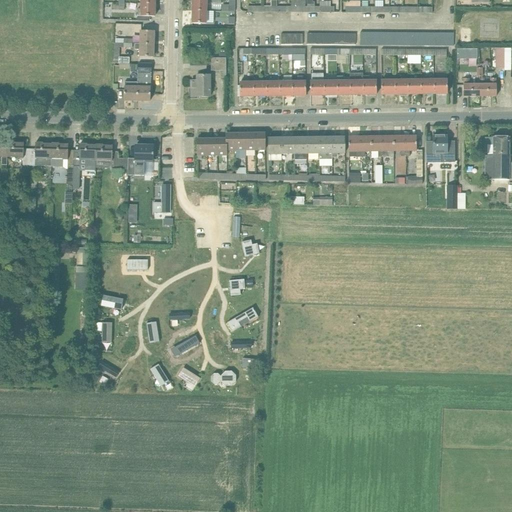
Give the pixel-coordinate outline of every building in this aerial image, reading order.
[(192,0),(192,11),(206,11),(206,0),(192,0)] [(305,0),(305,7),(305,12),(319,12),(319,7),(312,7),(312,0),(305,0)] [(248,1),(248,6),(248,12),(262,12),(262,6),(262,1),(248,1)] [(155,4),(140,4),(140,16),(154,16),(155,4)] [(206,11),(192,11),(192,23),(206,23),(206,11)] [(140,44),(154,44),(154,31),(140,31),(140,44)] [(140,44),(140,48),(140,57),(153,57),(154,44),(140,44)] [(336,49),(336,55),(336,63),(349,63),(349,55),(349,49),(336,49)] [(468,49),(457,49),(457,59),(468,59),(468,49)] [(504,66),(504,58),(504,50),(496,50),(496,66),(504,66)] [(226,78),(226,58),(212,58),(212,71),(223,71),(223,78),(226,78)] [(206,62),(201,63),(191,63),(191,70),(197,70),(197,81),(191,81),(191,97),(210,97),(210,75),(203,75),(203,70),(206,70),(206,62)] [(137,79),(137,87),(137,101),(150,101),(150,88),(143,87),(143,79),(142,79),(142,71),(152,71),(152,64),(138,64),(138,71),(137,79)] [(363,81),(363,95),(376,95),(376,76),(370,76),(370,81),(363,81)] [(480,97),(480,85),(469,85),(469,79),(463,79),(463,84),(463,97),(480,97)] [(490,85),(480,85),(480,97),(496,96),(496,85),(496,79),(490,79),(490,85)] [(420,80),(407,81),(408,94),(421,94),(420,80)] [(434,94),(434,80),(420,80),(421,94),(434,94)] [(434,80),(434,94),(447,94),(447,80),(434,80)] [(363,95),(363,81),(350,82),(350,95),(363,95)] [(394,95),(394,81),(381,81),(381,95),(394,95)] [(408,94),(407,81),(394,81),(394,95),(408,94)] [(305,82),(292,83),(292,96),(306,96),(305,82)] [(324,96),(324,82),(310,82),(311,96),(324,96)] [(337,95),(337,82),(324,82),(324,96),(337,95)] [(350,82),(337,82),(337,95),(350,95),(350,82)] [(253,97),(253,83),(240,83),(240,97),(253,97)] [(266,96),(266,83),(253,83),(253,97),(266,96)] [(279,83),(266,83),(266,96),(279,96),(279,83)] [(292,83),(279,83),(279,96),(292,96),(292,83)] [(137,101),(137,87),(124,87),(124,100),(137,101)] [(245,150),(255,150),(255,133),(245,134),(245,150)] [(255,150),(265,150),(265,143),(265,133),(255,133),(255,150)] [(217,156),(226,156),(226,134),(226,139),(217,139),(217,156)] [(226,156),(227,156),(227,151),(236,151),(236,134),(226,134),(226,156)] [(236,151),(245,150),(245,134),(236,134),(236,151)] [(405,157),(405,136),(394,137),(394,152),(400,152),(400,157),(405,157)] [(416,136),(405,136),(405,157),(409,157),(409,152),(416,151),(416,136)] [(455,163),(454,152),(454,142),(447,142),(447,136),(433,136),(433,146),(433,154),(440,154),(441,163),(455,163)] [(332,137),(319,138),(319,160),(332,160),(332,157),(332,137)] [(337,157),(337,154),(345,154),(344,137),(332,137),(332,157),(337,157)] [(360,158),(360,137),(348,137),(349,152),(355,152),(355,158),(360,158)] [(371,137),(360,137),(360,158),(365,157),(365,152),(371,152),(371,137)] [(383,157),(382,137),(371,137),(371,152),(377,152),(377,157),(383,157)] [(394,137),(382,137),(383,157),(394,157),(394,152),(394,137)] [(511,166),(509,166),(509,137),(493,137),(493,156),(483,156),(483,166),(483,180),(508,180),(508,179),(511,178),(511,166)] [(281,155),(281,138),(268,138),(269,155),(281,155)] [(294,154),(293,138),(281,138),(281,155),(294,154)] [(306,154),(306,138),(293,138),(294,154),(294,160),(306,160),(306,154)] [(319,160),(319,138),(306,138),(306,154),(317,154),(317,162),(319,162),(319,160)] [(197,139),(197,160),(202,160),(202,156),(207,156),(207,139),(197,139)] [(207,156),(217,156),(217,139),(207,139),(207,156)] [(7,142),(7,158),(23,159),(23,165),(29,165),(29,151),(23,151),(24,143),(7,142)] [(29,151),(29,165),(35,165),(49,166),(50,160),(51,160),(52,143),(35,143),(35,151),(29,151)] [(51,160),(51,166),(63,167),(64,160),(67,160),(67,166),(66,184),(73,184),(73,177),(73,169),(74,152),(68,152),(68,149),(68,144),(52,143),(51,160)] [(73,169),(73,177),(79,177),(80,170),(79,170),(79,161),(91,161),(91,167),(96,167),(96,161),(96,145),(80,144),(79,152),(74,152),(73,169)] [(96,145),(96,161),(111,162),(111,168),(117,168),(118,168),(128,168),(128,159),(118,158),(118,152),(112,152),(112,145),(96,145)] [(127,175),(144,176),(144,161),(152,162),(152,155),(153,155),(153,153),(153,146),(135,146),(135,159),(128,159),(128,168),(127,175)] [(348,182),(359,182),(359,173),(348,172),(348,182)] [(408,183),(420,183),(420,173),(408,173),(408,183)] [(163,186),(162,186),(161,203),(153,203),(153,212),(170,212),(170,186),(169,186),(168,185),(164,185),(163,186)] [(446,185),(446,209),(456,209),(456,185),(446,185)] [(251,240),(241,242),(245,257),(259,254),(257,244),(252,245),(251,240)] [(127,260),(127,270),(148,270),(148,260),(127,260)] [(244,279),(229,281),(231,296),(241,295),(240,290),(245,289),(244,279)] [(103,296),(101,306),(121,310),(123,300),(103,296)] [(253,308),(228,323),(233,332),(242,327),(239,322),(247,318),(250,322),(258,317),(253,308)] [(156,322),(146,324),(148,334),(151,334),(152,343),(159,342),(156,322)] [(102,323),(102,343),(112,343),(112,323),(102,323)] [(195,336),(174,348),(178,355),(200,343),(195,336)] [(242,358),(242,363),(242,367),(250,368),(251,364),(256,365),(256,360),(242,358)] [(99,367),(116,377),(115,377),(118,372),(119,372),(102,362),(99,367)] [(158,364),(150,369),(161,386),(169,381),(158,364)] [(183,368),(178,376),(187,382),(189,380),(196,384),(200,378),(183,368)] [(140,369),(130,370),(132,389),(141,388),(140,369)] [(214,374),(211,377),(211,381),(214,384),(218,384),(221,381),(221,382),(225,386),(232,386),(236,382),(236,376),(231,371),(225,371),(221,376),(218,374),(214,374)]
